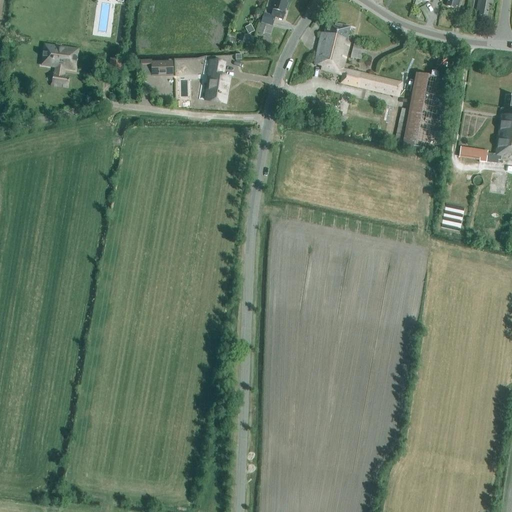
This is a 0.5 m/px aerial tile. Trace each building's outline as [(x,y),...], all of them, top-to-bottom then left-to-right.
[(264,14),(261,23),(265,25),(273,27),(276,18),(283,20),(286,10),(288,3),(287,3),(287,0),(275,0),(272,8),(273,9),(271,16),(264,14)] [(459,0),(447,0),(446,6),(454,8),(455,5),(458,5),(459,0)] [(492,7),(492,0),(477,0),(476,10),(479,11),(478,15),(487,17),(489,6),(492,7)] [(402,84),(368,76),(344,71),(351,44),(347,43),(351,29),(328,23),(325,35),(322,34),(314,66),(322,68),(322,72),(343,77),(341,84),(368,91),(399,98),(402,84)] [(249,34),(254,32),(251,26),(246,28),(249,34)] [(252,46),(254,38),(245,36),(243,43),(252,46)] [(362,61),(365,48),(355,45),(351,59),(362,61)] [(66,78),(67,75),(63,75),(64,64),(74,66),(76,52),(46,48),(44,62),(56,63),(55,73),(53,73),(51,87),(68,89),(70,79),(66,78)] [(121,73),(123,59),(110,58),(109,71),(121,73)] [(222,76),(224,63),(210,61),(208,75),(213,75),(208,101),(206,100),(206,101),(225,104),(225,103),(223,103),(226,88),(227,88),(229,77),(222,76)] [(153,63),(154,76),(172,76),(172,63),(153,63)] [(415,73),(409,110),(402,109),(395,141),(402,143),(402,147),(441,154),(454,80),(415,73)] [(503,156),(511,157),(511,96),(506,96),(504,109),(501,108),(495,155),(487,154),(486,163),(497,164),(498,160),(502,161),(503,156)] [(315,120),(317,112),(306,109),(304,117),(315,120)] [(325,123),(345,128),(347,120),(327,115),(325,123)] [(459,147),(458,159),(485,161),(486,149),(459,147)]
